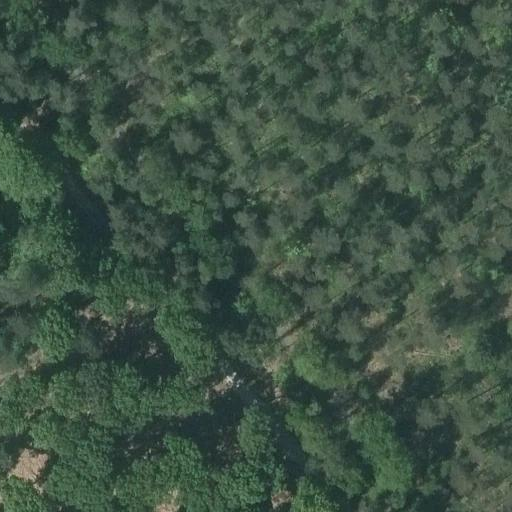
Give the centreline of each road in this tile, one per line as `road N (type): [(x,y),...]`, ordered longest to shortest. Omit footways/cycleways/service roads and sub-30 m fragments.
road 1 (track): [(0,102),(343,511)]
road 2 (track): [(136,265),(0,391)]
